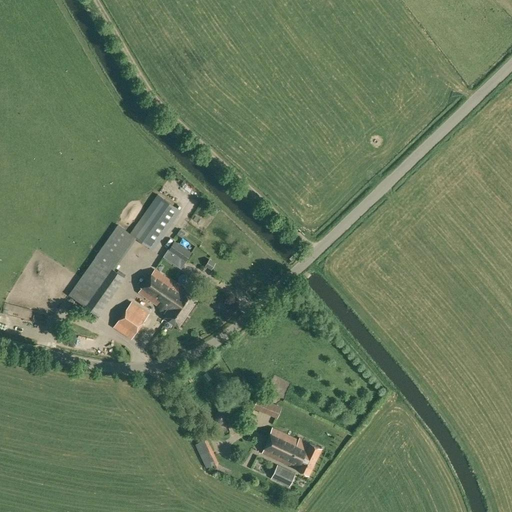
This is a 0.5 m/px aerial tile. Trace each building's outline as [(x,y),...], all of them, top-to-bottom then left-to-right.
[(153,250),(181,210),(157,194),(129,233),(153,250)] [(182,238),(185,234),(179,230),(176,235),(182,238)] [(174,240),(168,249),(186,261),(192,252),(174,240)] [(69,294),(80,302),(97,314),(124,276),(96,256),(69,294)] [(210,270),(215,263),(209,260),(205,266),(210,270)] [(159,310),(165,314),(165,316),(179,325),(198,298),(184,288),(183,289),(180,287),(155,269),(139,292),(159,307),(159,310)] [(114,327),(131,338),(149,313),(132,301),(114,327)] [(258,395),(253,408),(277,418),(282,406),(258,395)] [(262,452),(297,468),(297,469),(309,475),(321,447),(310,442),(309,442),(299,438),(298,440),(273,428),(262,452)] [(207,438),(195,444),(206,467),(218,462),(207,438)] [(277,464),(271,478),(289,486),(295,472),(277,464)]
